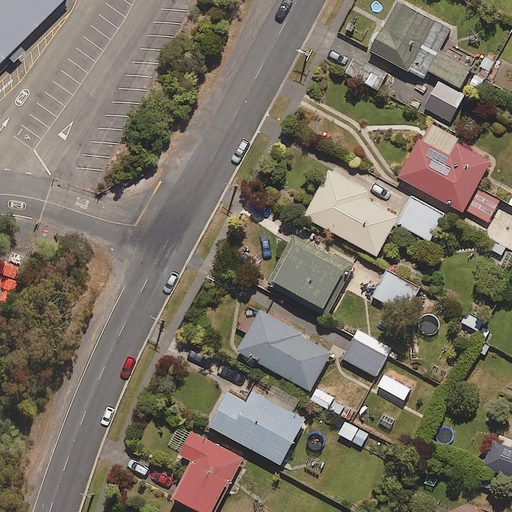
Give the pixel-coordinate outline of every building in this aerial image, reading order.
[(0,0),(0,61),(3,58),(10,65),(24,52),(17,44),(62,0),(0,0)] [(372,48),(426,77),(429,71),(460,87),(471,67),(439,49),(450,29),(397,0),(372,48)] [(465,93),(459,90),(439,79),(422,110),(449,124),(465,93)] [(421,137),(400,175),(487,224),(501,200),(477,186),(490,162),(456,143),(459,138),(434,124),(426,140),(421,137)] [(377,255),(395,221),(398,216),(363,197),(367,191),(340,176),(328,169),(303,214),(377,255)] [(430,241),(445,214),(413,197),(398,223),(430,241)] [(322,311),(348,263),(295,235),(269,283),(322,311)] [(406,316),(421,287),(388,270),(373,299),(406,316)] [(238,349),(311,390),(331,353),(301,337),(303,333),(260,309),(238,349)] [(479,332),(485,321),(466,312),(460,323),(479,332)] [(376,377),(391,347),(359,330),(343,360),(376,377)] [(292,412),(299,399),(260,378),(253,391),(247,403),(227,392),(208,426),(281,464),(305,419),(292,412)] [(362,446),(369,433),(346,421),(339,434),(362,446)] [(233,482),(245,456),(190,430),(178,456),(190,462),(172,500),(197,511),(212,511),(228,480),(233,482)] [(511,446),(494,439),(484,466),(511,477),(511,446)]
